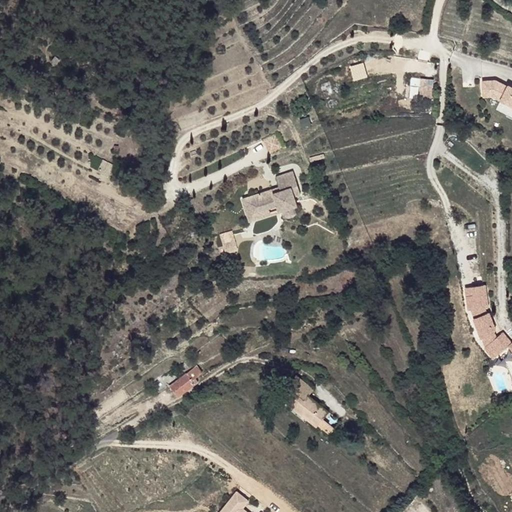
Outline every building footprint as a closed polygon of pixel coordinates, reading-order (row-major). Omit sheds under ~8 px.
[(431,100),(432,87),(431,87),(432,79),(421,78),(419,99),(431,100)] [(511,87),(508,85),(507,86),(496,80),(483,81),(483,82),(483,94),(493,94),(502,98),(501,101),(511,106),(511,87)] [(98,170),(103,159),(96,155),(94,157),(92,158),(91,162),(91,164),(91,165),(91,166),(98,170)] [(109,178),(115,165),(103,159),(98,170),(97,171),(109,178)] [(297,205),(294,196),(301,194),(293,171),(277,177),(280,187),(250,197),(255,213),(277,205),(279,211),(297,205)] [(255,213),(250,197),(243,199),(250,221),(279,211),(277,205),(255,213)] [(235,240),(232,230),(220,234),(223,244),(235,240)] [(489,315),(487,309),(490,309),(488,286),(475,288),(476,296),(469,297),(471,311),(473,311),(478,310),(481,318),(489,315)] [(509,348),(511,351),(511,344),(504,334),(497,339),(494,336),(497,331),(491,314),(489,315),(481,318),(476,319),(482,340),(485,339),(488,347),(485,349),(494,360),(509,348)] [(193,367),(186,373),(191,380),(198,375),(193,367)] [(308,385),(291,370),(281,382),(285,385),(296,394),(298,392),(301,394),(303,391),(308,385)] [(170,384),(166,387),(173,398),(178,395),(194,383),(191,380),(186,373),(170,384)] [(160,387),(153,377),(146,383),(153,393),(160,387)] [(322,407),(303,391),(301,394),(298,392),(296,394),(285,385),(277,395),(298,410),(300,408),(313,419),(322,407)] [(328,412),(322,407),(313,419),(319,424),(328,412)] [(313,419),(300,408),(298,410),(312,422),(313,419)] [(335,417),(328,412),(319,424),(324,429),(335,417)] [(227,500),(237,508),(239,505),(245,499),(234,490),(227,500)] [(247,511),(239,505),(237,508),(227,500),(216,511),(247,511)]
